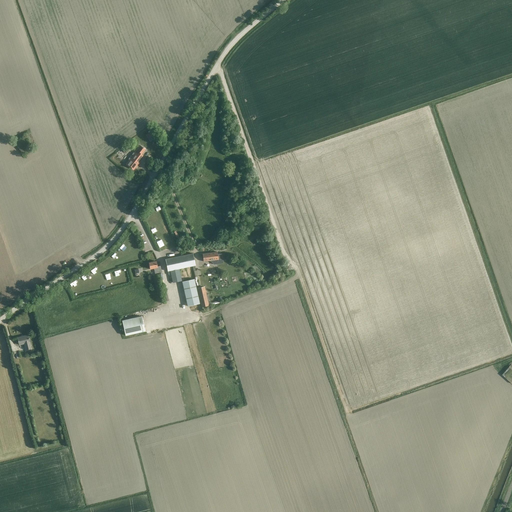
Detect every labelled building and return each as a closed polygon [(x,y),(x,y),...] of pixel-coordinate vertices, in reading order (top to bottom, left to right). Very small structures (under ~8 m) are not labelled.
[(125,164),(133,170),(137,165),(136,164),(142,155),(140,154),(144,149),(138,145),(128,159),(129,159),(125,164)] [(178,182),(190,175),(182,162),(179,163),(179,166),(180,168),(175,170),(175,171),(175,172),(176,173),(176,175),(176,177),(176,179),(178,182)] [(253,218),(255,216),(249,201),(243,204),(243,205),(240,207),(233,210),(237,218),(241,217),(243,222),(245,221),(245,215),(246,215),(250,215),(253,218)] [(202,254),(203,261),(218,259),(217,252),(202,254)] [(195,265),(192,253),(165,260),(168,275),(171,274),(173,282),(182,280),(179,269),(195,265)] [(149,263),(150,270),(154,269),(155,274),(162,272),(160,266),(157,266),(156,261),(149,263)] [(200,303),(194,278),(182,281),(188,305),(200,303)] [(197,288),(202,307),(208,305),(204,287),(197,288)] [(125,334),(144,330),(141,316),(122,320),(125,334)] [(17,338),(19,344),(24,343),(25,350),(30,348),(29,342),(28,335),(17,338)] [(503,375),(511,382),(511,361),(511,365),(503,375)]
